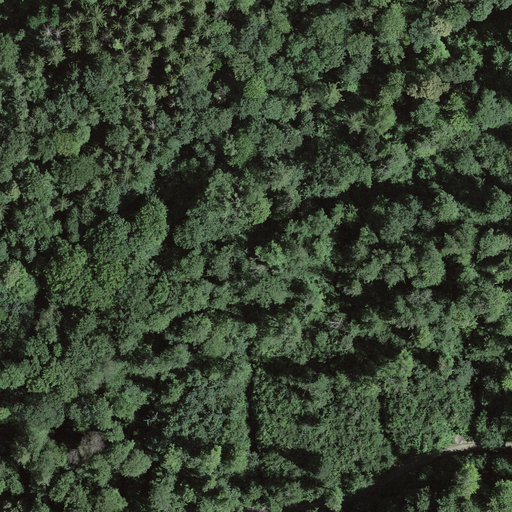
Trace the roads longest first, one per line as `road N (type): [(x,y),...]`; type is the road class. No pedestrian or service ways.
road 1 (track): [(108,290),(220,235),(292,181),(511,81)]
road 2 (track): [(103,219),(219,99),(335,0)]
road 3 (track): [(251,511),(327,500),(450,452),(511,451)]
road 4 (track): [(0,352),(108,290)]
